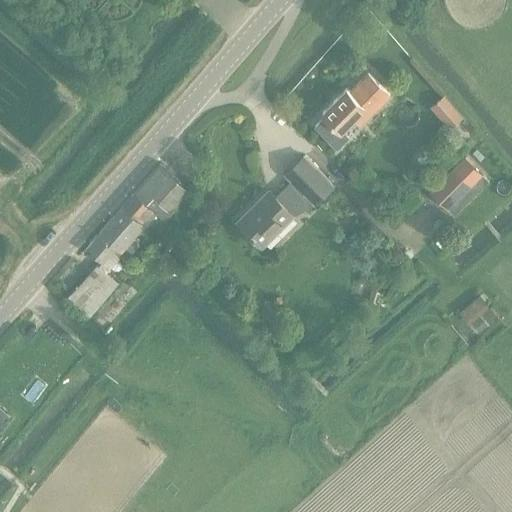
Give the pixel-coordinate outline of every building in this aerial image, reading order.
[(341,131),(354,118),(360,125),(390,95),(368,73),(350,91),(347,88),(323,112),(341,131)] [(459,113),(441,92),(428,104),(446,125),(459,113)] [(303,191),(314,202),(319,207),(333,194),(328,188),(333,183),(305,155),(286,174),(292,180),(275,196),(269,190),(238,221),(262,245),(293,214),(287,208),(303,191)] [(160,162),(106,223),(128,243),(129,242),(134,246),(138,242),(133,237),(156,211),(164,219),(172,210),(170,208),(188,187),(160,162)] [(430,191),(448,209),(472,186),(454,168),(430,191)] [(106,223),(87,245),(103,259),(112,250),(117,255),(126,245),(131,250),(134,246),(129,242),(128,243),(106,223)] [(88,315),(117,281),(96,262),(65,295),(88,315)] [(479,296),(460,312),(469,322),(488,306),(479,296)] [(359,316),(361,323),(368,325),(374,319),(371,311),(364,310),(359,316)]
